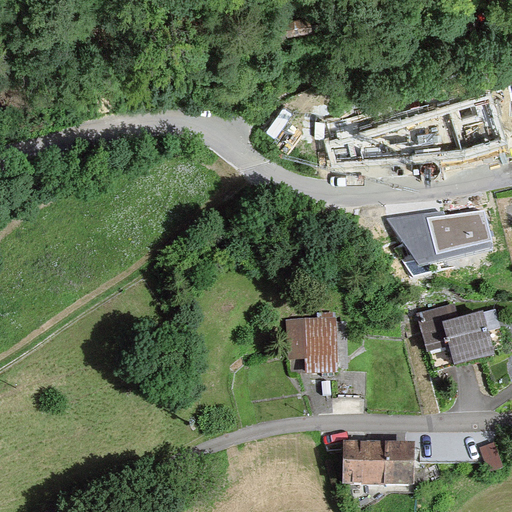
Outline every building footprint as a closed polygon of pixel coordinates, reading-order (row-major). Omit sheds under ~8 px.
[(308,21),(288,24),(290,35),(310,32),(308,21)] [(491,92),(324,141),(332,167),(461,158),(508,144),(491,92)] [(484,211),(394,223),(418,259),(492,241),(484,211)] [(451,362),(489,351),(482,325),(494,322),(492,313),(442,327),(439,316),(417,322),(431,374),(440,371),(451,362)] [(287,357),(288,357),(303,356),(304,374),(333,373),(331,325),(286,326),(287,357)] [(500,470),(492,446),(478,450),(486,475),(500,470)] [(411,450),(343,448),(342,485),(405,486),(405,468),(411,469),(411,450)]
